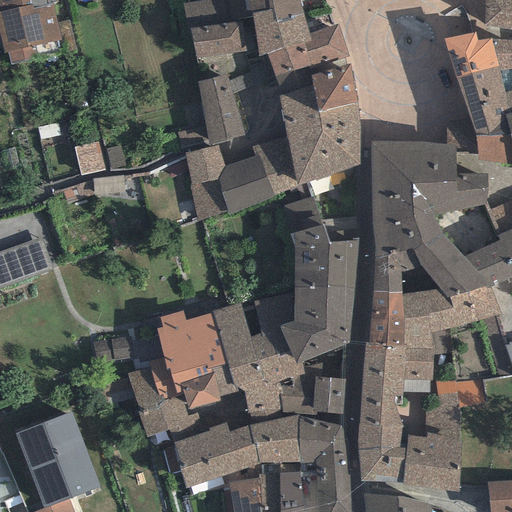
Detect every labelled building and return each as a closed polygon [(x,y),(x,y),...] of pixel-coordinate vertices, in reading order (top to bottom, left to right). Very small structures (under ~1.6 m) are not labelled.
[(0,0),(0,39),(3,52),(7,51),(10,64),(59,53),(56,41),(60,40),(52,3),(56,2),(55,0),(0,0)] [(228,0),(207,0),(182,3),(185,30),(190,29),(232,24),(228,0)] [(276,23),(303,14),(298,0),(249,0),(252,13),(273,10),(276,23)] [(511,0),(484,0),(484,26),(511,30),(511,0)] [(252,13),(258,56),(266,54),(311,39),(309,34),(303,14),(276,23),(273,10),(252,13)] [(190,29),(195,59),(245,52),(241,22),(235,23),(232,24),(190,29)] [(266,54),(274,76),(310,66),(348,56),(337,24),(309,34),(311,39),(266,54)] [(475,135),(477,154),(478,160),(511,165),(511,145),(505,114),(511,112),(511,40),(490,39),(477,41),(475,32),(443,39),(469,117),(475,135)] [(350,64),(311,75),(312,85),(317,112),(356,102),(350,64)] [(310,66),(274,76),(279,95),(312,85),(311,75),(310,66)] [(226,76),(198,82),(206,128),(209,144),(244,136),(226,76)] [(278,96),(283,121),(317,112),(312,85),(279,95),(278,96)] [(356,102),(317,112),(330,176),(359,165),(359,132),(356,102)] [(317,112),(283,121),(286,138),(296,186),(330,176),(317,112)] [(446,123),(445,144),(455,146),(455,153),(467,153),(477,154),(475,135),(469,117),(446,123)] [(206,128),(178,133),(181,149),(209,144),(206,128)] [(251,147),(255,156),(259,155),(273,197),(296,186),(286,138),(251,147)] [(73,148),(80,176),(104,170),(97,141),(73,148)] [(421,142),(370,141),(371,224),(375,244),(374,258),(412,249),(412,251),(442,235),(433,216),(485,204),(488,175),(455,175),(455,153),(455,146),(445,144),(421,142)] [(120,146),(106,149),(111,169),(124,166),(120,146)] [(216,146),(185,153),(191,185),(189,185),(197,221),(227,212),(216,180),(224,166),(216,146)] [(255,156),(224,166),(216,180),(227,212),(228,215),(273,197),(259,155),(255,156)] [(93,180),(63,190),(67,203),(95,194),(124,192),(124,176),(93,180)] [(291,234),(321,225),(312,197),(283,206),(291,234)] [(294,287),(353,288),(356,241),(329,243),(323,225),(321,225),(291,234),(289,234),(294,247),(294,287)] [(499,240),(463,257),(489,286),(511,275),(511,228),(497,236),(499,240)] [(442,235),(412,251),(421,267),(439,289),(447,298),(489,286),(463,257),(442,235)] [(40,238),(0,251),(0,288),(52,270),(40,238)] [(374,258),(372,292),(401,293),(400,272),(421,267),(412,251),(412,249),(374,258)] [(439,289),(401,294),(403,314),(402,345),(405,346),(405,349),(432,350),(430,333),(500,314),(489,286),(447,298),(439,289)] [(353,288),(294,287),(294,292),(294,321),(279,326),(295,364),(302,362),(348,343),(353,288)] [(211,311),(211,313),(227,364),(235,392),(242,390),(247,413),(249,413),(252,425),(283,418),(282,411),(278,394),(282,394),(280,386),(279,382),(291,377),(304,373),(302,367),(302,362),(295,364),(279,326),(294,321),(294,292),(253,301),(261,334),(251,338),(239,304),(211,311)] [(401,293),(372,292),(368,343),(402,345),(403,314),(401,294),(401,293)] [(207,369),(227,364),(211,313),(185,321),(182,311),(159,318),(162,328),(156,329),(163,358),(165,369),(168,368),(170,374),(206,364),(207,369)] [(129,337),(92,343),(95,363),(133,358),(129,337)] [(356,440),(357,451),(398,448),(401,426),(393,405),(401,404),(401,396),(402,396),(402,392),(403,380),(405,349),(405,346),(402,345),(368,343),(365,343),(356,440)] [(432,350),(405,349),(403,380),(429,381),(431,381),(432,350)] [(175,396),(175,394),(170,374),(168,368),(165,369),(163,358),(148,362),(149,368),(150,370),(158,396),(162,395),(163,401),(175,396)] [(278,394),(282,411),(315,415),(316,411),(312,411),(315,377),(319,377),(321,363),(302,367),(304,373),(291,377),(292,385),(280,386),(282,394),(278,394)] [(206,364),(170,374),(175,394),(182,392),(188,410),(219,401),(218,396),(235,392),(227,364),(207,369),(206,364)] [(181,395),(175,396),(163,401),(162,395),(158,396),(150,370),(149,368),(126,374),(127,376),(134,396),(138,411),(137,411),(146,437),(168,429),(173,444),(203,434),(196,414),(186,416),(181,395)] [(134,396),(127,376),(88,385),(95,411),(114,407),(113,402),(134,396)] [(312,411),(316,411),(341,414),(345,380),(319,377),(315,377),(312,411)] [(429,392),(429,381),(403,380),(402,392),(429,392)] [(455,381),(435,382),(439,406),(424,411),(426,432),(461,441),(459,409),(455,383),(455,381)] [(479,381),(455,383),(459,409),(484,402),(479,381)] [(14,433),(36,492),(43,509),(68,499),(99,488),(92,470),(70,412),(14,433)] [(299,463),(298,415),(283,418),(252,425),(248,426),(258,464),(299,463)] [(315,462),(316,474),(348,473),(347,441),(340,426),(298,415),(299,463),(315,462)] [(258,464),(248,426),(228,431),(226,423),(208,428),(209,432),(203,434),(173,444),(185,489),(258,464)] [(401,485),(458,493),(461,441),(426,432),(426,438),(407,435),(405,448),(402,483),(401,485)] [(359,481),(402,483),(405,448),(398,448),(357,451),(359,481)] [(303,511),(298,472),(279,473),(279,475),(278,511),(303,511)] [(349,511),(348,473),(316,474),(317,511),(349,511)] [(278,511),(279,475),(258,475),(259,479),(229,483),(232,511),(278,511)] [(511,511),(511,480),(486,482),(489,511),(511,511)] [(363,494),(364,511),(430,511),(431,505),(402,497),(363,494)] [(43,509),(34,511),(72,511),(68,499),(43,509)]
